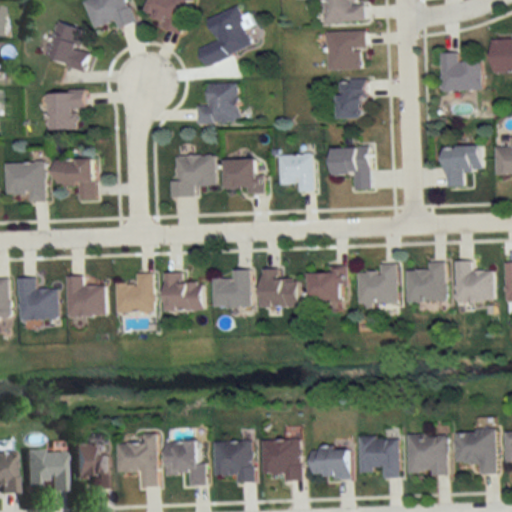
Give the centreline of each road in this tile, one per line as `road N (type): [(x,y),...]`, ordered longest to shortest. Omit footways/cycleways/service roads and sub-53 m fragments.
road 1 (residential): [(0,237),(511,218)]
road 2 (residential): [(401,0),(415,222)]
road 3 (residential): [(140,232),(137,67)]
road 4 (residential): [(383,511),(511,506)]
